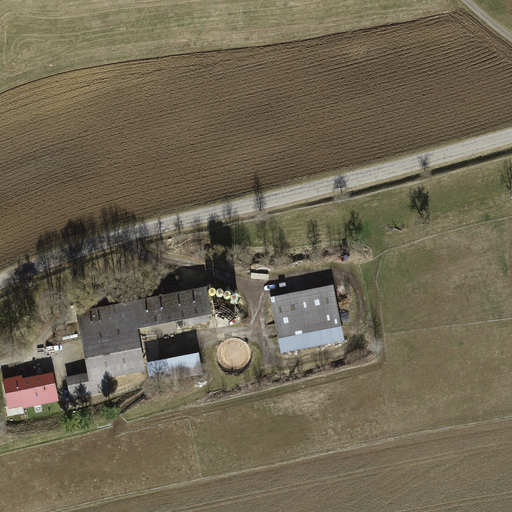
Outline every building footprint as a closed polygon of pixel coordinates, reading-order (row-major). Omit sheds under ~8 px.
[(93,379),(106,377),(145,369),(137,327),(209,313),(204,289),(80,313),(92,374),(93,379)] [(334,289),(272,301),(277,325),(339,313),(334,289)] [(339,313),(277,325),(281,348),(343,335),(339,313)] [(239,338),(230,339),(223,344),(220,352),(222,361),(228,367),(237,369),(245,366),(250,359),(251,350),(246,342),(239,338)] [(201,357),(148,365),(151,383),(204,375),(201,357)] [(109,389),(106,377),(93,379),(92,374),(69,379),(72,396),(109,389)] [(23,379),(4,383),(9,407),(24,404),(24,406),(59,399),(54,375),(23,381),(23,379)]
